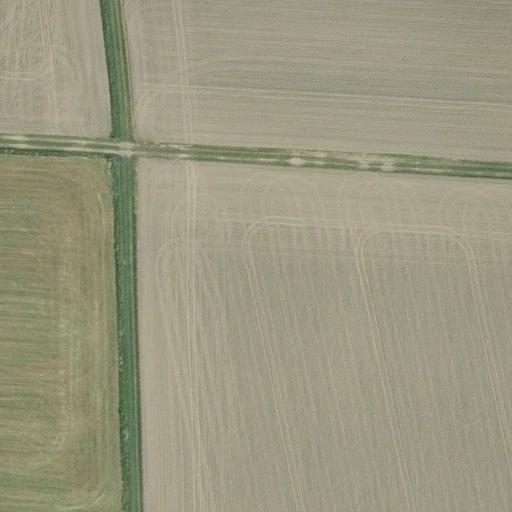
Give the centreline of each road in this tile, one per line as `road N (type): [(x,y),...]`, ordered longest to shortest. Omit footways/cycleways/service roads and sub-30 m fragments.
road 1 (track): [(136,511),(118,157),(511,173)]
road 2 (track): [(118,157),(99,0)]
